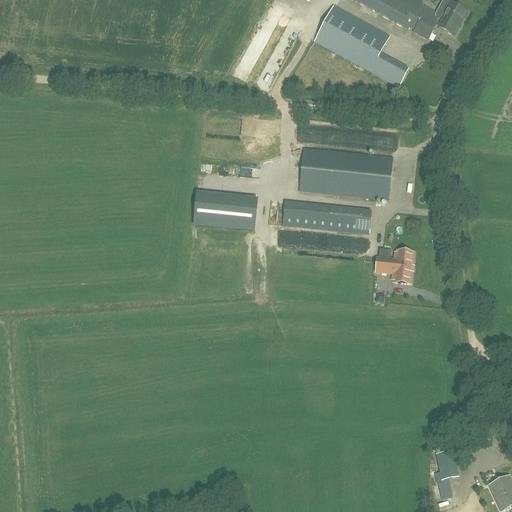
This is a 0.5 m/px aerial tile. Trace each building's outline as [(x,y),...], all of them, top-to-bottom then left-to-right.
[(433,24),(436,26),(439,27),(438,28),(454,37),(468,12),(452,4),(443,19),(438,16),(439,15),(411,0),(354,0),(409,30),(410,28),(415,31),(421,19),(432,26),(433,24)] [(315,42),(371,73),(380,55),(390,38),(334,7),(315,42)] [(275,26),(280,12),(272,9),(267,23),(275,26)] [(428,41),(436,26),(433,24),(432,26),(421,19),(415,31),(413,33),(428,41)] [(268,65),(279,70),(302,27),(291,21),(268,65)] [(258,36),(267,41),(272,33),(263,28),(258,36)] [(388,202),(393,159),(304,150),(299,193),(388,202)] [(369,236),(371,212),(285,203),(283,227),(369,236)] [(381,243),(383,256),(390,255),(389,242),(381,243)] [(378,259),(376,273),(393,275),(392,281),(394,282),(394,284),(410,285),(412,273),(412,267),(414,254),(408,254),(403,253),(397,253),(397,254),(395,253),(394,261),(378,259)] [(435,455),(439,474),(435,475),(437,483),(438,483),(442,502),(453,499),(449,480),(459,478),(453,451),(435,455)] [(501,511),(504,511),(511,508),(511,483),(509,477),(489,486),(501,511)] [(440,511),(451,508),(449,503),(439,506),(440,511)]
